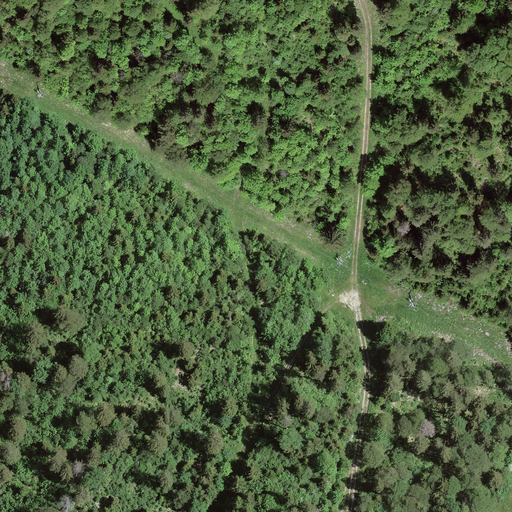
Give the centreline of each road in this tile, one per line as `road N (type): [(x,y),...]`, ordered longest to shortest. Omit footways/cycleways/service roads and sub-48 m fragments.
road 1 (track): [(349,511),(367,388),(354,277),(369,87),(361,0)]
road 2 (track): [(253,431),(252,271),(241,243),(235,117),(216,57),(158,0)]
road 3 (track): [(227,511),(225,483),(304,334),(354,277)]
